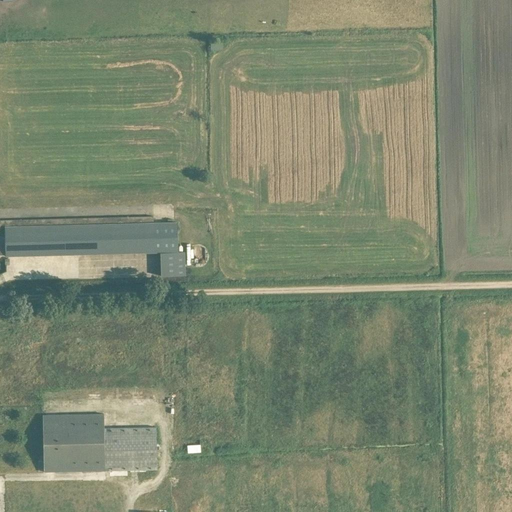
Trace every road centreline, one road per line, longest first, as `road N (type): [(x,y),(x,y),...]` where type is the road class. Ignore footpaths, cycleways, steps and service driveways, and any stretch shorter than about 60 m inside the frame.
road 1 (track): [(511,288),(0,299)]
road 2 (track): [(448,290),(441,0)]
